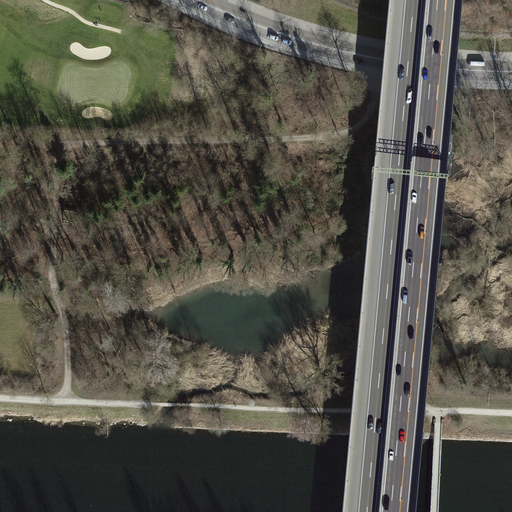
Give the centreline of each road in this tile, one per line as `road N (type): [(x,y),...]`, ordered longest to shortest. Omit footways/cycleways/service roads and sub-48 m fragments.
road 1 (motorway): [(413,0),(365,511)]
road 2 (motorway): [(397,511),(442,0)]
road 3 (track): [(378,74),(369,115),(337,135),(0,146)]
road 4 (primary): [(197,0),(357,54),(511,70)]
road 5 (track): [(68,401),(64,317),(53,287),(58,144)]
road 6 (track): [(0,398),(158,404)]
